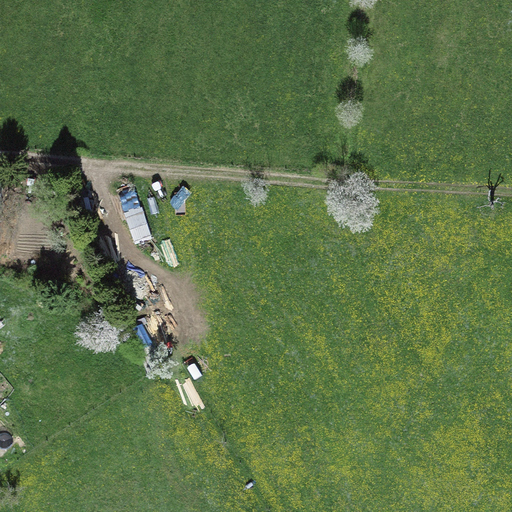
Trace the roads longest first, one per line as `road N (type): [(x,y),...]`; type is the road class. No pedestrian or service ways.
road 1 (track): [(0,162),(511,193)]
road 2 (track): [(175,338),(164,293),(140,269),(96,168)]
